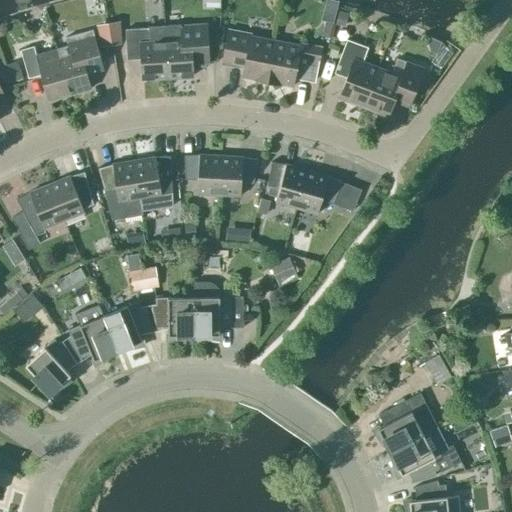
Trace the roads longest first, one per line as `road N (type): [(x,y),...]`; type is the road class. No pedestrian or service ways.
road 1 (residential): [(0,164),(82,131),(194,116),(273,123),(392,154),(410,142),(511,0)]
road 2 (residential): [(53,452),(106,402),(160,380),(219,377),(265,390)]
road 3 (residential): [(366,511),(336,445),(265,390)]
